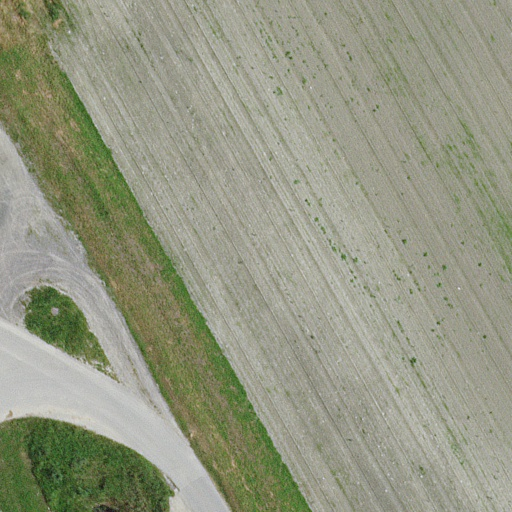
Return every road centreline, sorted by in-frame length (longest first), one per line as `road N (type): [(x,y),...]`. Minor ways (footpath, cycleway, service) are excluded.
road 1 (track): [(146,428),(129,367),(0,161)]
road 2 (track): [(194,511),(146,428),(0,350)]
